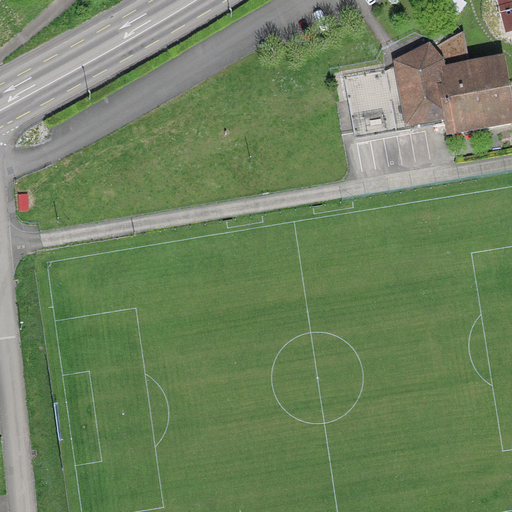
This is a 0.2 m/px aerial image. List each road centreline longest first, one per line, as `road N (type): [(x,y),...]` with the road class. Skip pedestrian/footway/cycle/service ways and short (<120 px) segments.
road 1 (residential): [(511,161),(0,247)]
road 2 (residential): [(0,301),(21,511)]
road 3 (primary): [(0,103),(182,0)]
